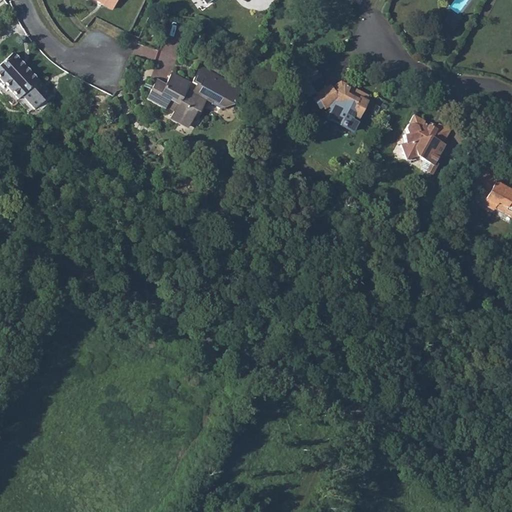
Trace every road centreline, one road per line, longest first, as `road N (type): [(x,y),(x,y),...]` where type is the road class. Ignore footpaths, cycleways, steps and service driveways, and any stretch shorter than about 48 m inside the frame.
road 1 (track): [(0,239),(511,488)]
road 2 (residential): [(511,97),(415,79),(374,42),(370,27),(380,0)]
